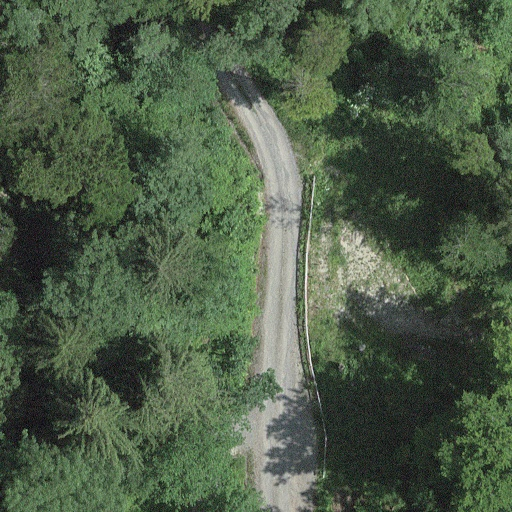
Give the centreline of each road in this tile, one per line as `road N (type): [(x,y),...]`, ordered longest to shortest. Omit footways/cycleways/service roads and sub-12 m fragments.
road 1 (track): [(275,511),(267,362),(290,191),(259,117),(173,0)]
road 2 (track): [(199,511),(213,444),(267,362)]
